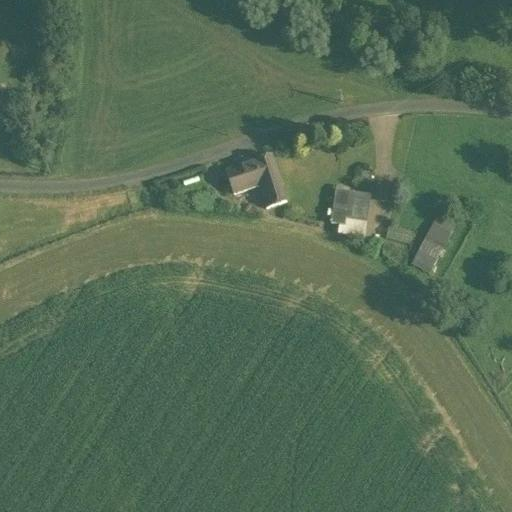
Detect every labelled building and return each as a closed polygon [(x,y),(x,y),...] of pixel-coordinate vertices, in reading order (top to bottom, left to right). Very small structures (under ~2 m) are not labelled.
[(278,163),(253,167),(256,192),(260,191),(263,215),(284,212),(278,163)] [(256,192),(253,167),(229,170),(233,195),(256,192)] [(347,220),(351,193),(336,191),(332,225),(342,226),(346,227),(347,220)] [(351,193),(347,220),(368,223),(371,196),(351,193)] [(342,226),(341,234),(365,238),(368,223),(347,220),(346,227),(342,226)] [(420,252),(436,262),(453,231),(437,222),(420,252)] [(385,242),(408,247),(412,233),(389,227),(385,242)]
